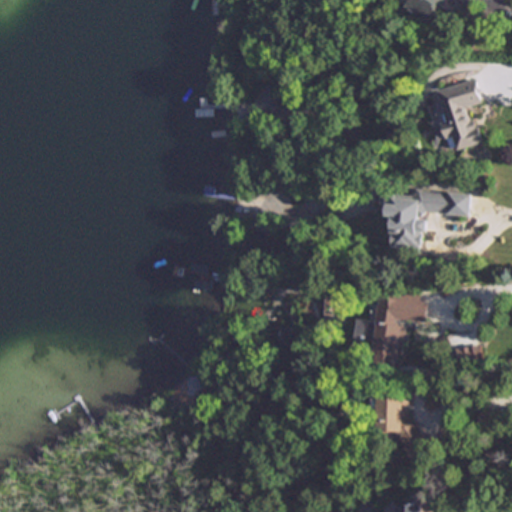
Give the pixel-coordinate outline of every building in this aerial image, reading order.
[(411,0),(406,7),(428,24),(445,2),(445,0),(411,0)] [(440,89),(448,120),(442,122),(447,141),(455,139),(458,150),(482,143),(472,106),(483,103),(477,79),(440,89)] [(425,250),(428,213),(470,216),(471,194),(418,190),(418,196),(386,194),(385,205),(396,206),(393,248),(425,250)] [(252,246),(268,247),(269,229),(253,229),(252,246)] [(426,323),(428,302),(420,301),(421,294),(392,291),(392,297),(382,296),(380,320),(362,318),(359,338),(378,340),(376,364),(401,367),(406,321),(426,323)] [(483,362),(483,345),(458,345),(458,362),(483,362)] [(411,391),(381,390),(381,435),(404,435),(403,455),(422,455),(422,418),(411,418),(411,391)] [(503,414),(483,407),(476,427),(496,434),(503,414)] [(425,511),(425,503),(400,503),(400,511),(425,511)]
